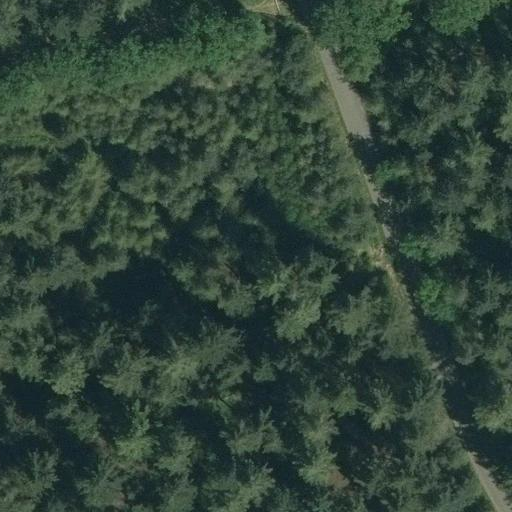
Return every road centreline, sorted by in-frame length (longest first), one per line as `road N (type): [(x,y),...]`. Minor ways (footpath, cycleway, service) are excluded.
road 1 (unclassified): [(511,508),(325,0)]
road 2 (track): [(0,73),(342,0)]
